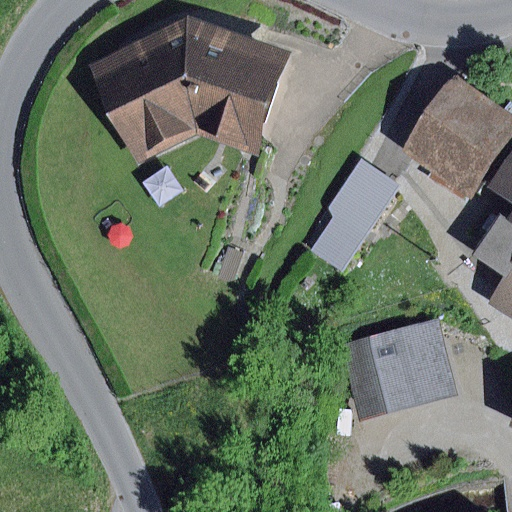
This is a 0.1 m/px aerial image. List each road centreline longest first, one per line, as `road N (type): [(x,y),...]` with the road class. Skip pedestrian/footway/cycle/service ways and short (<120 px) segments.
road 1 (unclassified): [(140,511),(16,257),(0,203)]
road 2 (unclassified): [(374,0),(441,21),(470,22),(511,8)]
road 3 (unclassified): [(0,111),(19,62),(65,0)]
